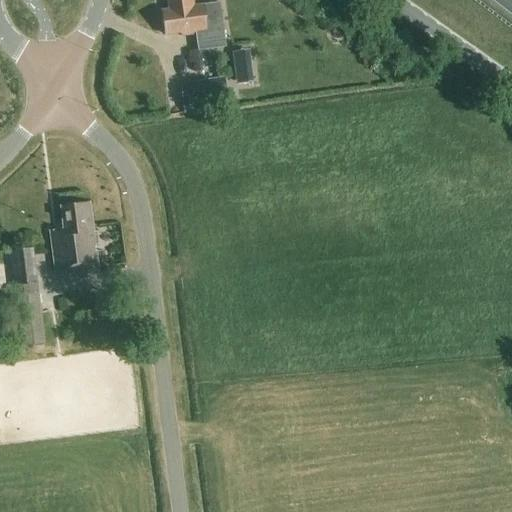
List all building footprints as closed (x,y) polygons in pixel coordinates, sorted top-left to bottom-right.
[(166,0),(168,12),(162,13),(165,36),(179,34),(180,37),(195,35),(197,52),(225,48),(219,4),(204,6),(203,5),(194,6),(193,0),(166,0)] [(235,47),(236,78),(252,78),(251,46),(235,47)] [(180,84),(183,102),(195,101),(196,107),(213,105),(212,98),(227,96),(224,78),(180,84)] [(89,204),(59,208),(62,231),(49,233),(55,278),(98,272),(89,204)] [(44,345),(36,285),(32,250),(8,253),(10,266),(11,266),(14,288),(22,348),(44,345)]
